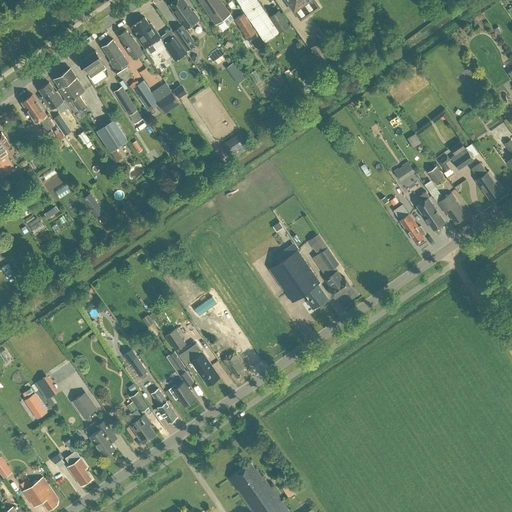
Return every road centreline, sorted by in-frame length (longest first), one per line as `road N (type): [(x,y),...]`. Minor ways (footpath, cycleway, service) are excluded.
road 1 (unclassified): [(68,511),(511,203)]
road 2 (tertiary): [(0,96),(140,0)]
road 3 (track): [(445,250),(511,350)]
